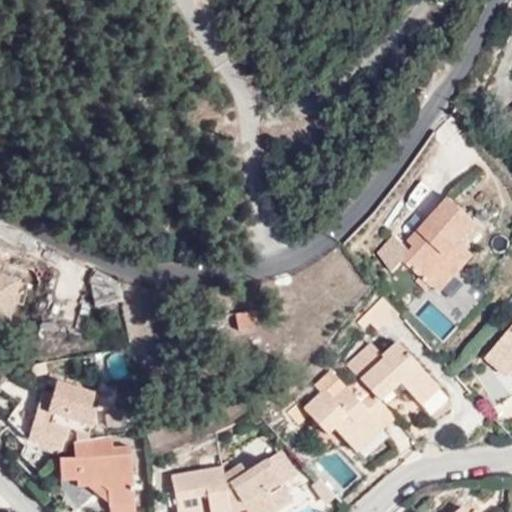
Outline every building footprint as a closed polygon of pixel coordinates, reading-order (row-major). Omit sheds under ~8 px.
[(421,232),(410,244),(398,257),(438,292),(472,254),(458,241),(476,222),(446,194),(417,228),(421,232)] [(404,238),(410,244),(421,232),(417,228),(415,226),(404,238)] [(0,319),(1,317),(11,320),(16,302),(21,281),(0,275),(0,319)] [(32,284),(21,281),(16,302),(27,305),(32,284)] [(384,297),(358,322),(364,328),(370,323),(377,330),(384,323),(388,327),(399,316),(384,297)] [(257,323),(253,308),(237,311),(241,326),(257,323)] [(511,367),(511,328),(485,360),(502,374),(511,367)] [(372,394),(379,401),(399,383),(420,405),(438,388),(396,342),(381,356),(370,343),(346,365),(372,394)] [(506,378),(511,374),(511,367),(502,374),(506,378)] [(394,418),(379,401),(372,394),(359,405),(330,372),(314,386),(320,393),(303,409),(326,435),(333,428),(337,424),(343,431),(339,434),(355,453),(394,418)] [(110,488),(111,502),(136,500),(132,444),(113,445),(112,433),(89,438),(87,434),(96,411),(90,408),(96,394),(58,381),(53,396),(43,393),(31,428),(65,441),(69,429),(72,429),(77,431),(77,440),(73,441),(74,456),(59,457),(61,480),(78,479),(78,484),(92,483),(102,483),(108,485),(109,488),(110,488)] [(333,428),(339,434),(343,431),(337,424),(333,428)] [(65,441),(31,428),(28,439),(62,450),(65,441)] [(261,511),(275,503),(291,494),(268,457),(248,469),(242,461),(225,472),(224,465),(174,473),(180,511),(217,511),(231,510),(230,506),(245,499),(247,505),(251,511),(261,511)] [(92,483),(111,502),(110,488),(109,488),(108,485),(102,483),(92,483)] [(295,501),(291,494),(275,503),(280,511),(295,501)] [(230,506),(231,510),(231,511),(233,511),(247,505),(245,499),(230,506)] [(136,500),(111,502),(111,511),(115,511),(137,510),(136,500)] [(467,511),(460,503),(448,511),(467,511)]
